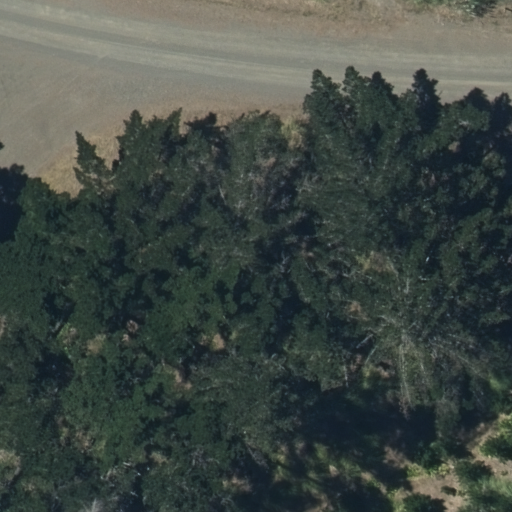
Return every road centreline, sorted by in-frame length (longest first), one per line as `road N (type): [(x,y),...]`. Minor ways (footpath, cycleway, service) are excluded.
road 1 (unclassified): [(104,0),(511,222)]
road 2 (unclassified): [(511,254),(147,511)]
